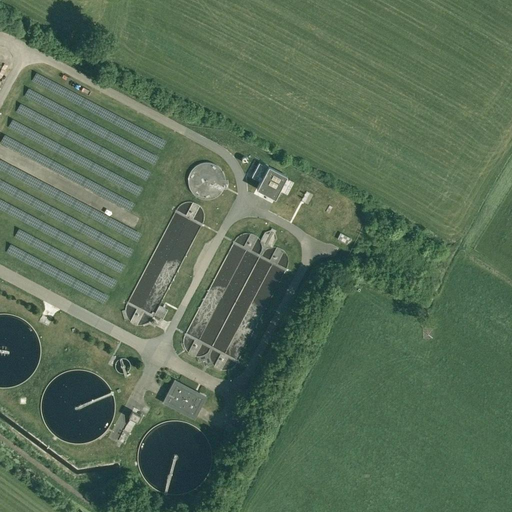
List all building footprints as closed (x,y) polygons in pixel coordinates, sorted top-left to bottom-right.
[(197,196),(202,198),(209,197),(215,195),(220,190),(222,187),(223,184),(224,178),(223,172),(220,167),(216,163),(211,160),(205,159),(199,160),(194,163),(190,166),(187,172),(185,177),(186,183),(188,188),(192,193),(197,196)] [(251,176),(252,177),(260,181),(256,188),(275,198),(279,190),(287,194),(293,181),(287,178),(286,179),(265,168),(266,166),(259,162),(252,175),(251,176)] [(193,415),(203,396),(197,393),(198,391),(196,390),(195,392),(176,382),(166,400),(193,415)] [(140,415),(132,410),(129,417),(137,421),(140,415)] [(240,414),(235,412),(231,418),(236,421),(240,414)] [(239,429),(228,424),(225,429),(236,435),(239,429)]
